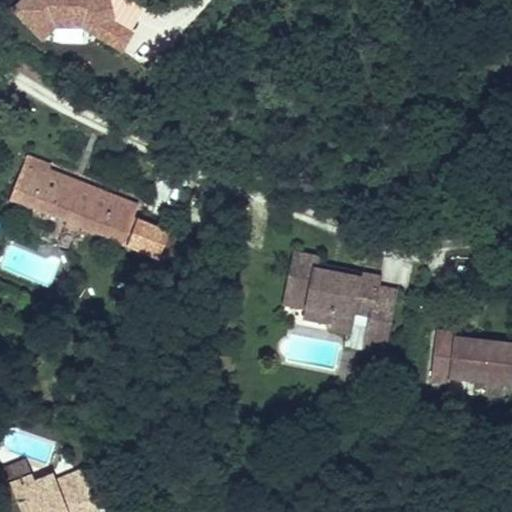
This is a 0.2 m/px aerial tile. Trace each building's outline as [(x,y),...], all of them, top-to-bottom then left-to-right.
[(87,28),(121,47),(128,33),(116,26),(110,0),(29,0),(13,19),(31,35),(52,25),(87,28)] [(161,257),(169,236),(170,235),(134,220),(140,206),(51,169),(53,164),(30,155),(12,197),(124,244),(129,232),(134,234),(129,245),(160,258),(161,257)] [(177,239),(169,236),(161,257),(168,260),(177,239)] [(333,314),(331,324),(330,328),(350,333),(352,325),(369,328),(365,351),(384,354),(396,292),(378,289),(380,279),(361,275),(360,280),(316,271),(319,259),(296,254),(286,304),(308,308),(333,314)] [(306,318),(331,324),(333,314),(308,308),(306,318)] [(451,378),(511,384),(511,345),(455,339),(455,334),(437,332),(431,381),(450,383),(451,378)] [(356,370),(353,384),(366,386),(369,373),(356,370)] [(385,390),(383,408),(399,410),(401,392),(385,390)] [(5,471),(17,501),(38,493),(34,484),(36,483),(27,462),(5,471)] [(38,493),(17,501),(21,511),(97,511),(100,511),(84,471),(57,482),(54,476),(36,483),(34,484),(38,493)]
